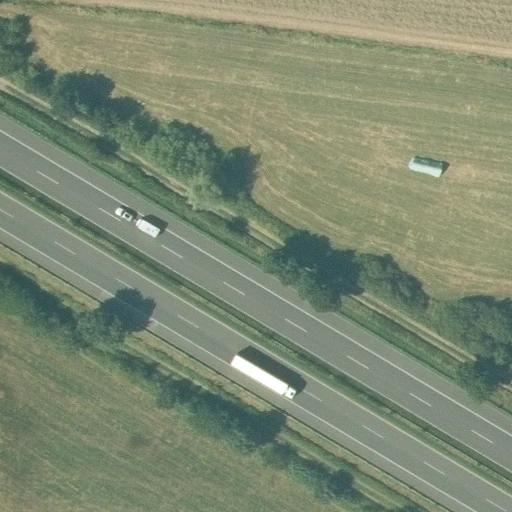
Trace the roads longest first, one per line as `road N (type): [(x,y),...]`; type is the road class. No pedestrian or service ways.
road 1 (track): [(0,71),(511,377)]
road 2 (motorway): [(511,443),(0,140)]
road 3 (motorway): [(0,209),(509,511)]
road 4 (track): [(0,259),(421,511)]
